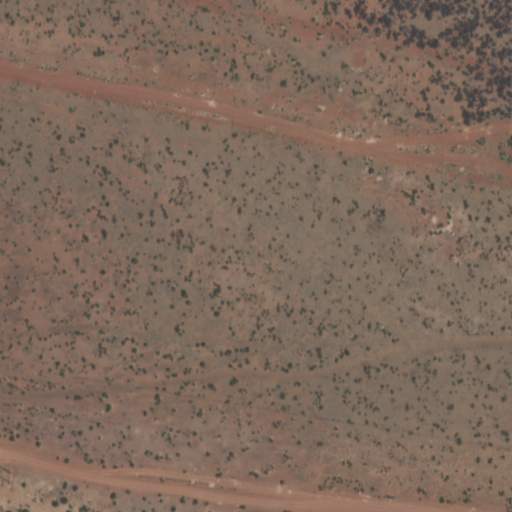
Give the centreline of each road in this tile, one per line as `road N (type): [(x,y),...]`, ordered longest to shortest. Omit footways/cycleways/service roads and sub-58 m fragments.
road 1 (track): [(511,174),(488,157),(402,156),(0,60)]
road 2 (track): [(377,511),(118,480),(0,446)]
